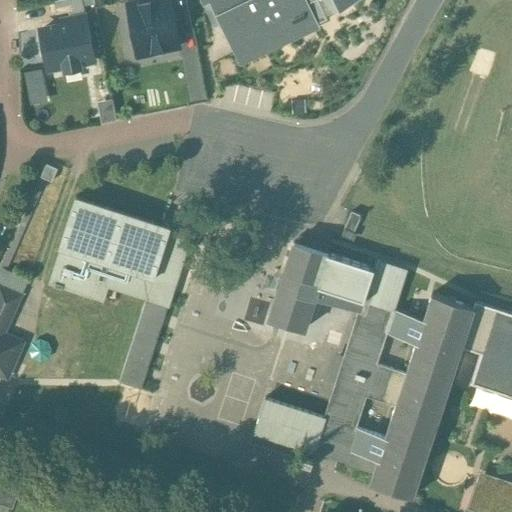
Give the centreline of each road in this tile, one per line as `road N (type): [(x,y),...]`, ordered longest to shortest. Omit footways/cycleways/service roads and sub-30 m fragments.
road 1 (residential): [(282,169),(260,143),(190,128),(8,147),(5,90)]
road 2 (residential): [(432,0),(357,142),(282,169)]
